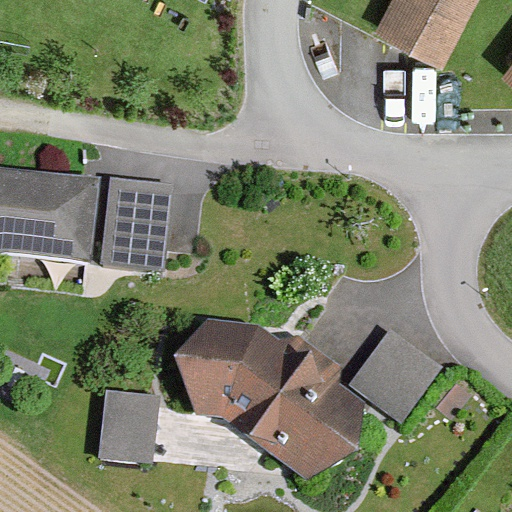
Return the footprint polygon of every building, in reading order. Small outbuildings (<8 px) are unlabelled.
[(450,62),(483,0),(389,0),(377,23),(450,62)] [(88,191),(0,180),(0,251),(79,262),(88,191)] [(111,191),(104,267),(162,272),(169,197),(111,191)] [(303,480),(357,447),(363,401),(329,376),(337,365),(294,334),(286,346),(259,325),(206,320),(175,354),(197,415),(222,416),(303,480)] [(390,329),(349,385),(400,422),(441,366),(390,329)] [(158,396),(106,391),(100,458),(151,463),(158,396)]
